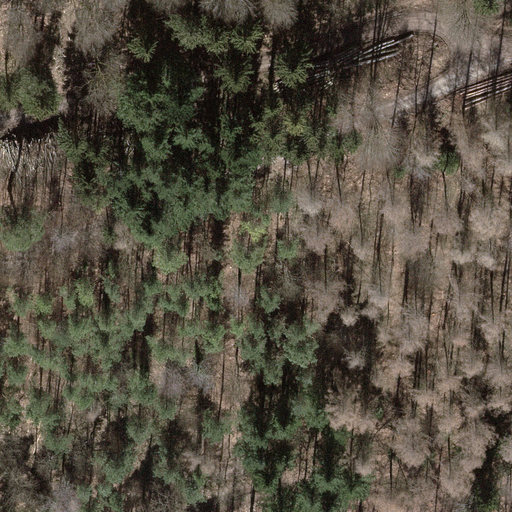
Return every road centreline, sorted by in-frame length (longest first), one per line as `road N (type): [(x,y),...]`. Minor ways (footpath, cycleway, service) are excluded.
road 1 (track): [(468,37),(463,79),(0,272)]
road 2 (track): [(468,37),(449,26),(401,23),(197,79),(0,118)]
